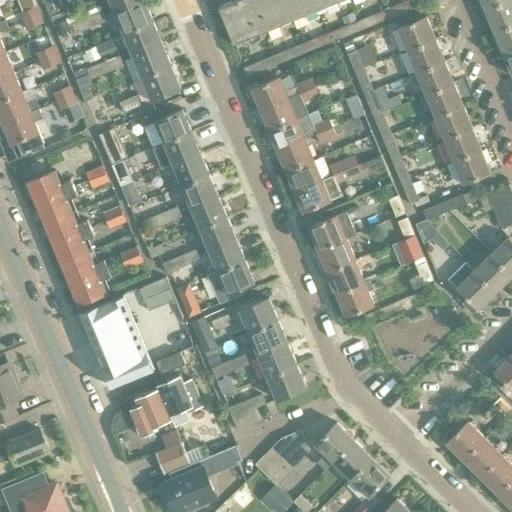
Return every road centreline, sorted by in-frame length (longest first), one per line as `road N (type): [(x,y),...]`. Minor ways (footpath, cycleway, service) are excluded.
road 1 (residential): [(395,437),(346,395),(181,0)]
road 2 (secondary): [(121,511),(0,228)]
road 3 (residential): [(511,322),(395,437)]
road 4 (residential): [(458,0),(511,131)]
